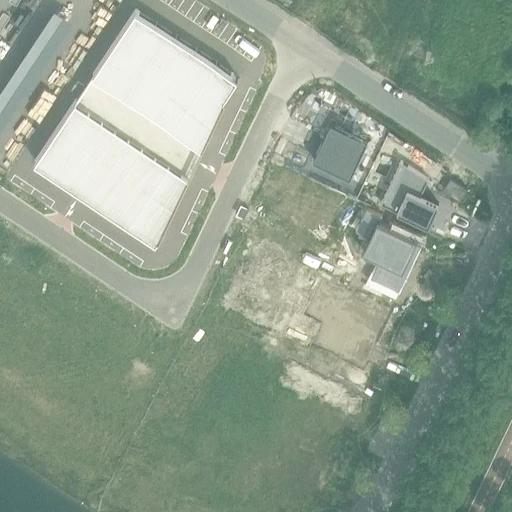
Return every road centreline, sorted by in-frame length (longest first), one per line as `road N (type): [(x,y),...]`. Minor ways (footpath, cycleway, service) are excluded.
road 1 (residential): [(0,199),(134,288),(154,295),(181,289),(302,41)]
road 2 (tertiary): [(377,511),(511,226)]
road 3 (residential): [(511,187),(302,41)]
